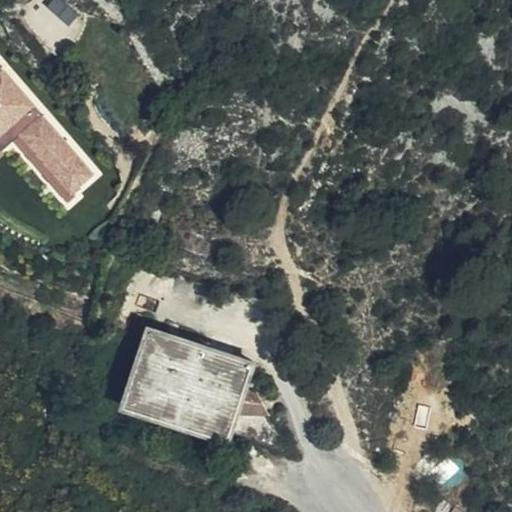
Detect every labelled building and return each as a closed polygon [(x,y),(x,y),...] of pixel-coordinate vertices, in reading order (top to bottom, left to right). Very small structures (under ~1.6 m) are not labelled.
[(78,195),(102,175),(0,58),(0,132),(5,138),(1,141),(10,151),(27,137),(39,151),(42,149),(46,154),(44,156),(58,172),(61,170),(65,175),(62,178),(78,195)] [(146,208),(150,211),(158,209),(161,202),(161,199),(159,194),(154,191),(148,191),(144,194),(142,199),(143,205),(146,208)] [(158,209),(150,211),(149,219),(157,221),(160,210),(158,209)] [(236,411),(244,387),(252,362),(202,345),(204,339),(176,330),(175,336),(151,328),(126,402),(229,437),(231,428),(283,446),(287,442),(271,422),(266,412),(236,411)] [(256,389),(244,387),(236,411),(266,412),(256,389)]
